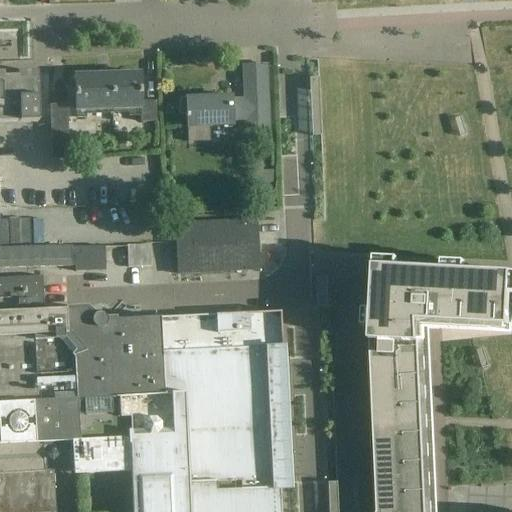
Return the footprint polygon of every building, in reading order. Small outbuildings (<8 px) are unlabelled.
[(511,511),(511,69),(305,59),(325,511),(511,511)] [(187,118),(187,127),(188,142),(210,141),(209,126),(233,125),(233,122),(245,122),(245,130),(269,129),(266,65),(243,66),(244,99),(232,100),(232,97),(181,99),(181,101),(179,114),(184,117),(184,118),(187,118)] [(0,123),(38,122),(37,74),(0,74),(0,123)] [(141,74),(111,75),(112,109),(128,109),(129,117),(140,116),(140,123),(157,122),(157,101),(141,102),(141,74)] [(112,109),(111,75),(74,76),(75,104),(50,105),(51,122),(52,160),(69,159),(67,119),(86,118),(86,110),(112,109)] [(272,172),(256,173),(256,184),(273,183),(272,172)] [(28,220),(0,220),(0,246),(29,245),(28,220)] [(259,271),(256,220),(175,225),(178,275),(259,271)] [(151,245),(128,246),(128,268),(151,267),(151,245)] [(0,269),(75,267),(75,272),(105,271),(104,247),(90,248),(90,247),(88,247),(88,248),(72,248),(72,247),(0,249),(0,269)] [(0,308),(44,307),(43,277),(0,278),(0,308)] [(74,475),(131,472),(132,511),(281,511),(280,488),(274,488),(267,349),(282,349),(280,313),(160,318),(107,321),(106,318),(103,315),(98,314),(96,315),(94,316),(87,310),(66,311),(66,309),(0,312),(0,474),(54,471),(74,470),(74,475)] [(55,511),(54,471),(0,474),(0,511),(55,511)]
